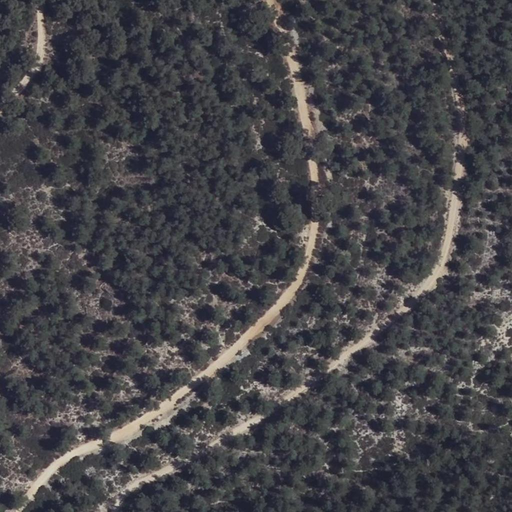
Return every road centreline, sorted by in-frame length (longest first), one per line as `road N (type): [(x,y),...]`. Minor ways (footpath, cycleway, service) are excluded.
road 1 (track): [(433,0),(462,143),(446,236),(423,288),(250,425),(133,485),(121,511)]
road 2 (track): [(19,511),(61,458),(120,436),(223,361),(304,266),(315,217),(308,127),(268,0)]
road 3 (track): [(44,0),(44,53),(0,110)]
